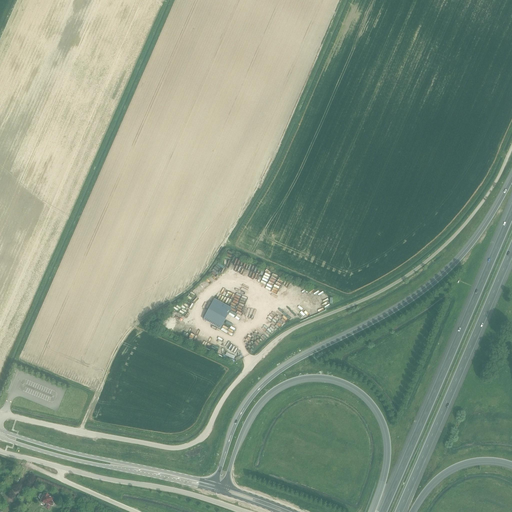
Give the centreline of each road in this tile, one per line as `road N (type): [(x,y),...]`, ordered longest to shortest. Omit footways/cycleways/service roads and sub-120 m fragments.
road 1 (unclassified): [(0,413),(173,449),(191,444),(283,334),(402,279),(456,234),(511,146)]
road 2 (track): [(343,0),(259,188),(192,285),(119,342),(80,431)]
road 3 (motorway): [(511,179),(471,245),(438,279),(261,386),(236,421),(215,483)]
road 4 (motorway): [(224,486),(262,401),(296,380),(330,378),(367,397),(386,430),(387,468),(373,511)]
road 5 (motorway): [(511,210),(382,511)]
road 6 (motorway): [(398,511),(511,248)]
road 7 (secondary): [(0,434),(58,456),(218,491)]
road 8 (secondary): [(215,483),(0,433)]
road 9 (unclassified): [(247,511),(62,469)]
road 10 (motorway): [(411,511),(449,468),(479,459),(511,463)]
